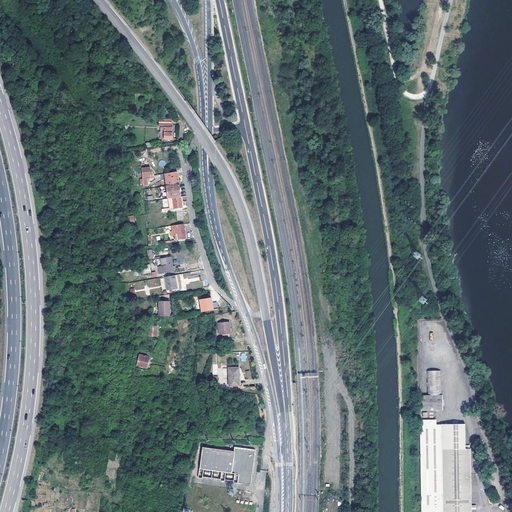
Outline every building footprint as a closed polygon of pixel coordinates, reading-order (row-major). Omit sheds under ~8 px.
[(162,139),(173,139),(173,127),(162,127),(162,139)] [(141,168),(143,185),(149,184),(149,181),(155,176),(154,175),(150,167),(143,168),(141,168)] [(165,174),(167,186),(179,184),(177,171),(165,174)] [(167,186),(161,187),(162,197),(169,197),(169,198),(181,196),(179,184),(167,186)] [(183,207),(181,197),(173,198),(174,205),(175,209),(183,207)] [(128,224),(135,223),(134,216),(127,217),(128,224)] [(176,240),(186,239),(185,234),(185,232),(184,224),(169,226),(172,230),(175,230),(176,240)] [(160,274),(174,271),(172,257),(162,259),(163,267),(159,267),(160,274)] [(175,275),(165,276),(168,291),(178,289),(175,275)] [(149,288),(161,285),(159,277),(147,280),(149,288)] [(422,296),(418,301),(424,305),(427,299),(422,296)] [(199,299),(201,312),(214,309),(213,302),(212,297),(199,299)] [(159,316),(170,316),(170,306),(170,301),(160,301),(159,316)] [(230,322),(220,323),(220,335),(230,334),(230,322)] [(157,336),(158,326),(150,325),(149,336),(157,336)] [(137,366),(147,368),(150,357),(140,355),(137,366)] [(229,385),(239,385),(238,368),(228,368),(229,385)] [(427,395),(442,395),(442,371),(427,371),(427,395)] [(442,395),(427,395),(419,396),(420,411),(443,410),(442,395)] [(445,511),(471,511),(471,509),(470,448),(465,448),(464,423),(436,424),(436,419),(420,419),(420,443),(421,511),(445,511)] [(135,446),(138,435),(132,434),(130,445),(135,446)] [(234,451),(203,447),(200,468),(239,474),(238,483),(251,485),(256,449),(235,447),(234,451)] [(218,472),(199,469),(198,476),(213,478),(213,476),(218,476),(218,472)]
